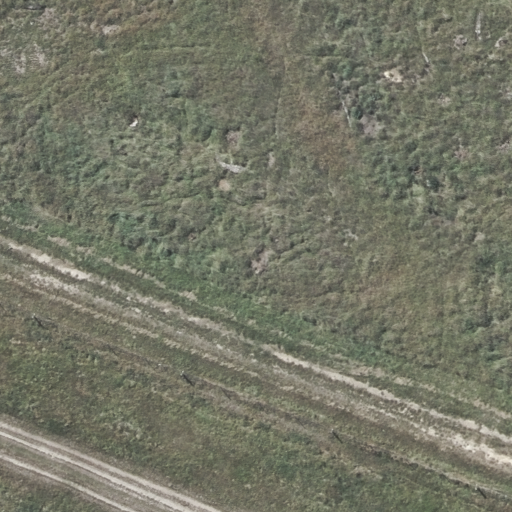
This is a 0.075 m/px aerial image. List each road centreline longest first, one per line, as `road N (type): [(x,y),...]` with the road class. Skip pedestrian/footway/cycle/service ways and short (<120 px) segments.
road 1 (track): [(511,502),(0,302)]
road 2 (track): [(0,460),(124,511)]
